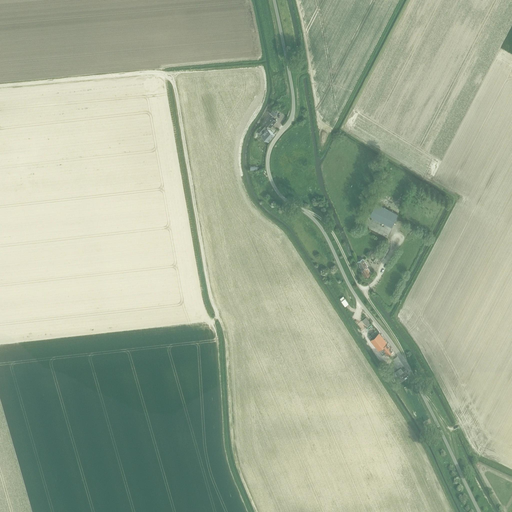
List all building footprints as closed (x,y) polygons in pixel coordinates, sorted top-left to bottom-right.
[(269,128),(275,121),(271,117),(264,124),(269,128)] [(268,128),(261,135),(268,142),(275,134),(268,128)] [(392,227),(398,214),(376,203),(369,216),(392,227)] [(365,277),(371,274),(363,259),(357,262),(361,269),(361,270),(365,277)] [(343,296),(340,299),(345,306),(348,303),(343,296)] [(367,327),(371,324),(366,317),(362,320),(367,327)] [(389,353),(393,350),(379,333),(370,339),(379,350),(382,347),(388,355),(388,354),(388,356),(390,354),(389,353)]
